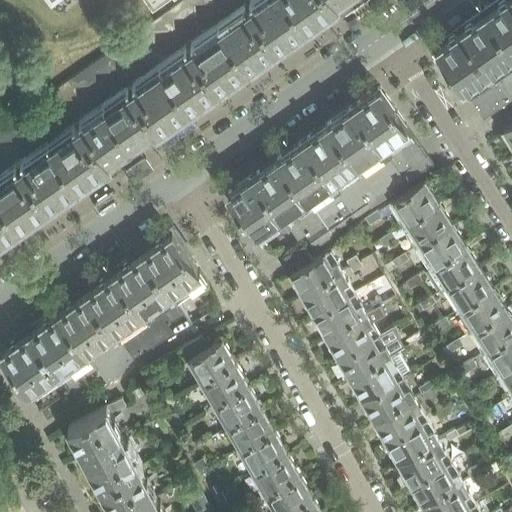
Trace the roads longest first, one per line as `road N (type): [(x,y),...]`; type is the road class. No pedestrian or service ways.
road 1 (residential): [(379,511),(181,176)]
road 2 (unclassified): [(181,176),(390,31)]
road 3 (residential): [(390,31),(511,223)]
road 4 (unclassified): [(0,306),(181,176)]
